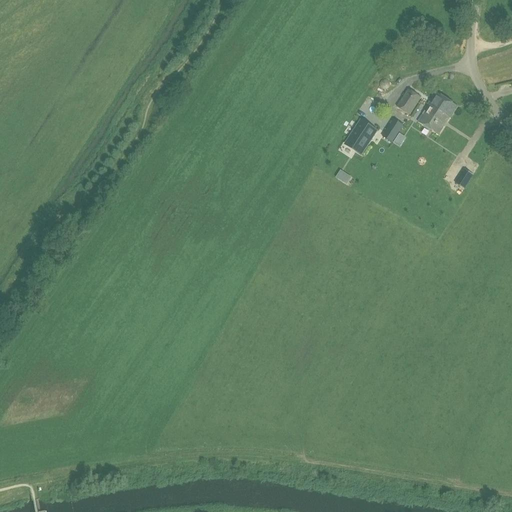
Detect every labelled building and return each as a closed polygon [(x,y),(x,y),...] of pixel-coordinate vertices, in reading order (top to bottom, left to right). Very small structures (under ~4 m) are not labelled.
[(383,90),(387,89),(389,87),(390,84),(389,81),(386,79),(383,80),(380,81),(379,84),(380,88),(383,90)] [(409,89),(397,107),(409,116),(422,98),(409,89)] [(450,118),(451,118),(458,107),(435,92),(427,105),(428,105),(439,112),(440,111),(450,118)] [(438,135),(450,118),(440,111),(439,112),(428,105),(417,122),(438,135)] [(392,143),(403,126),(394,119),(382,136),(392,143)] [(377,130),(362,120),(346,144),(361,154),(377,130)] [(374,182),(386,190),(405,163),(393,155),(374,182)] [(460,175),(469,181),(473,175),(464,169),(460,175)] [(352,178),(341,170),(336,178),(347,185),(352,178)] [(460,175),(455,183),(464,189),(469,181),(460,175)]
